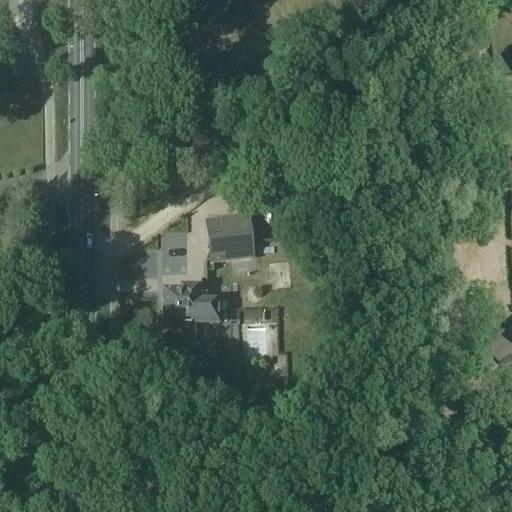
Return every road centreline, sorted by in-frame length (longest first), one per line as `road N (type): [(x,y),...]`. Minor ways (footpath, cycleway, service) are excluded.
road 1 (primary): [(82,511),(82,0)]
road 2 (track): [(511,418),(492,308),(505,204),(471,0)]
road 3 (track): [(444,0),(114,254)]
